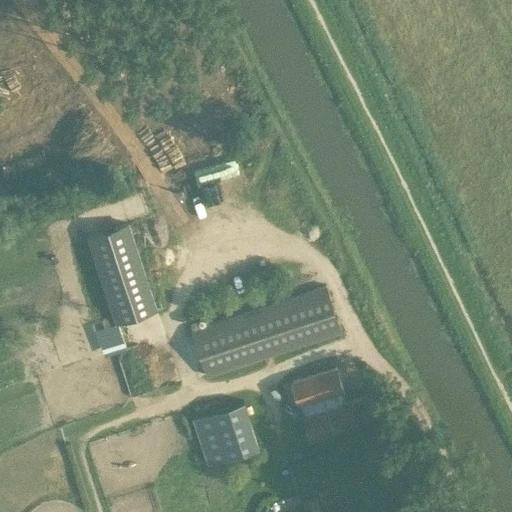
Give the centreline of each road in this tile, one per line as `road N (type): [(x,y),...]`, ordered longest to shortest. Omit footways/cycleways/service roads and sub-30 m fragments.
road 1 (track): [(502,374),(319,0)]
road 2 (track): [(392,358),(219,0)]
